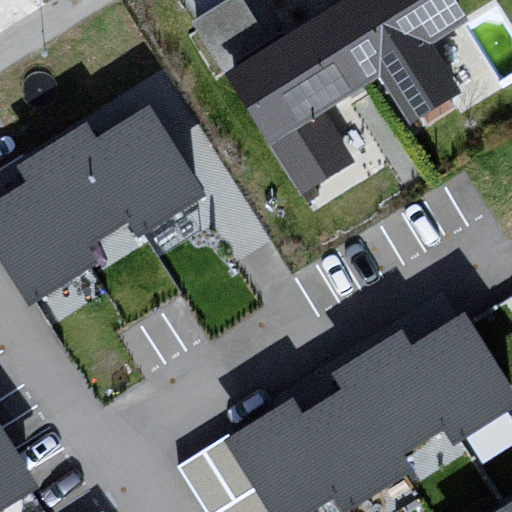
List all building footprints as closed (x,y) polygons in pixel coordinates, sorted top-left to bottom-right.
[(203,0),(197,2),(218,52),(267,32),(253,0),(203,0)] [(442,0),(348,0),(221,76),(296,203),(351,171),(319,117),(367,83),(399,134),(450,100),(425,54),(461,31),(442,0)] [(90,124),(19,169),(28,187),(0,205),(0,253),(35,308),(99,264),(90,250),(132,224),(143,241),(206,199),(153,109),(101,142),(90,124)] [(293,404),(229,444),(270,511),(316,511),(337,499),(344,511),(352,511),(414,474),(403,457),(449,428),(458,443),(511,409),(511,396),(466,322),(414,354),(404,338),(338,378),(349,396),(305,423),(293,404)] [(0,511),(3,511),(38,491),(0,429),(0,511)]
